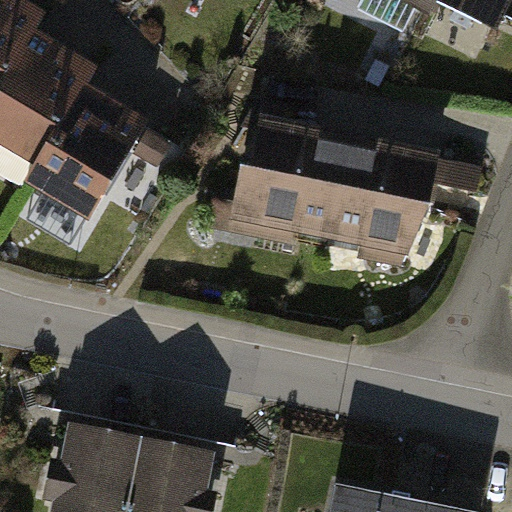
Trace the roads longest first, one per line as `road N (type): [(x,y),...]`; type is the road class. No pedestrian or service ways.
road 1 (residential): [(440,404),(0,312)]
road 2 (residential): [(440,404),(511,224)]
